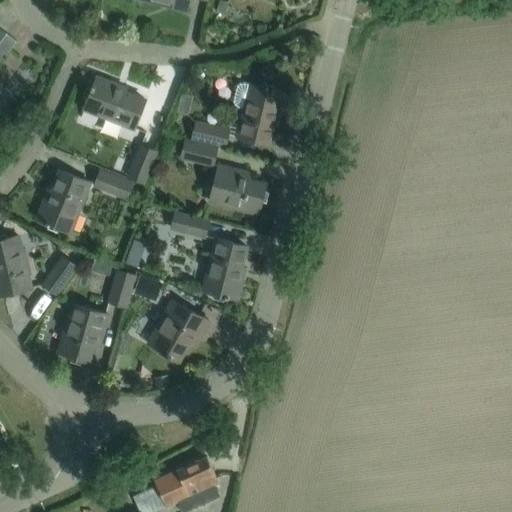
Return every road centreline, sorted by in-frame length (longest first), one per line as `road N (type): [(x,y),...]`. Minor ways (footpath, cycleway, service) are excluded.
road 1 (unclassified): [(80,420),(122,424),(161,416),(217,377),(262,315),(345,0)]
road 2 (residential): [(0,185),(21,167),(77,47)]
road 3 (unclassified): [(0,502),(63,464),(80,420)]
